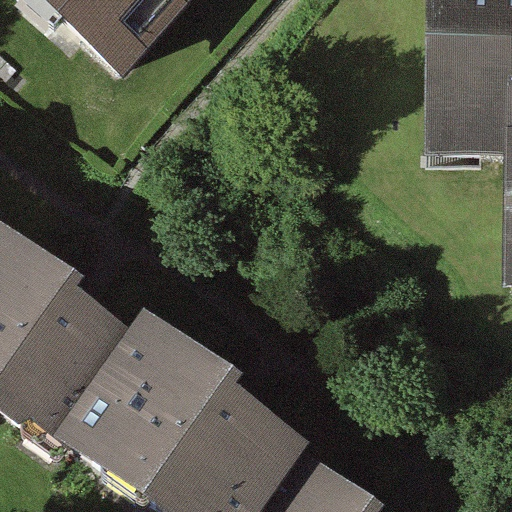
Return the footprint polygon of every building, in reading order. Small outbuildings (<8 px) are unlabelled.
[(62,0),(160,84),(232,0),(62,0)] [(511,0),(431,0),(436,179),(511,177),(511,0)] [(0,212),(0,252),(19,226),(0,212)] [(19,226),(0,252),(0,400),(88,462),(100,444),(176,336),(96,280),(19,226)] [(182,327),(176,336),(100,444),(197,511),(380,511),(332,479),(355,447),(280,395),(182,327)]
